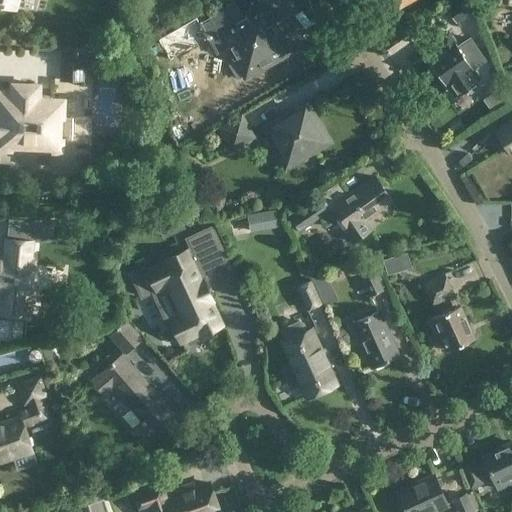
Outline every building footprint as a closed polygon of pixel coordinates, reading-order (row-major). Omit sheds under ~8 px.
[(456,22),(474,9),(467,0),(459,0),(446,9),(456,22)] [(261,7),(219,30),(244,75),(286,51),(261,7)] [(211,38),(197,13),(172,27),(186,52),(211,38)] [(435,39),(442,50),(433,56),(435,60),(433,61),(453,91),(463,85),(464,88),(478,79),(447,32),(435,39)] [(61,79),(84,80),(85,50),(62,49),(61,79)] [(59,148),(59,139),(71,139),(72,117),(60,116),(60,102),(45,102),(45,98),(39,98),(39,84),(12,83),(12,91),(0,90),(0,140),(12,141),(12,137),(31,138),(31,147),(59,148)] [(326,142),(304,104),(263,128),(285,166),(326,142)] [(240,116),(219,128),(231,149),(252,137),(240,116)] [(511,121),(497,131),(506,145),(511,141),(511,121)] [(363,221),(393,202),(374,176),(347,194),(340,183),(321,196),(323,200),(291,221),(299,232),(319,218),(325,227),(336,219),(341,225),(342,225),(347,232),(344,234),(352,245),(372,232),(363,221)] [(275,209),(246,215),(250,231),(278,226),(275,209)] [(179,213),(167,218),(174,233),(185,228),(179,213)] [(31,239),(31,240),(52,242),(54,220),(33,218),(31,239)] [(180,344),(225,324),(203,282),(233,268),(212,224),(184,237),(188,246),(130,276),(140,298),(151,293),(167,327),(169,326),(180,344)] [(4,257),(0,256),(0,293),(0,297),(0,313),(25,315),(27,296),(29,296),(30,287),(34,288),(38,284),(39,273),(36,268),(32,268),(33,260),(30,259),(31,239),(6,237),(4,257)] [(403,254),(386,259),(390,270),(407,265),(403,254)] [(355,262),(359,271),(372,265),(369,258),(355,262)] [(372,265),(359,271),(358,272),(369,296),(383,289),(372,265)] [(296,275),(299,283),(309,278),(305,270),(296,275)] [(454,295),(444,272),(423,282),(433,305),(444,300),(448,310),(426,320),(433,336),(438,334),(446,350),(475,337),(461,304),(458,306),(453,295),(454,295)] [(335,332),(315,289),(300,295),(320,339),(335,332)] [(371,368),(400,354),(379,309),(350,322),(371,368)] [(108,334),(125,354),(143,338),(126,318),(102,324),(109,333),(108,334)] [(305,399),(339,383),(312,325),(306,328),(303,321),(299,319),(283,326),(281,332),(284,338),(279,341),(305,399)] [(46,362),(53,360),(49,348),(50,345),(54,344),(52,338),(38,341),(46,362)] [(153,435),(176,415),(122,353),(90,379),(105,396),(112,390),(129,408),(130,407),(153,435)] [(0,418),(0,462),(13,458),(14,461),(17,463),(20,464),(24,463),(29,461),(32,458),(32,454),(25,426),(54,415),(46,392),(55,390),(45,364),(25,368),(12,373),(22,411),(0,418)] [(509,475),(511,473),(511,439),(493,448),(493,450),(481,455),(483,458),(475,462),(474,460),(460,466),(470,488),(483,482),(478,470),(485,467),(494,487),(511,480),(509,475)] [(434,472),(395,489),(405,511),(433,511),(449,505),(434,472)] [(156,511),(219,511),(220,511),(210,480),(194,486),(193,482),(170,490),(165,477),(131,489),(137,504),(152,499),(156,511)] [(474,511),(465,492),(451,499),(457,511),(474,511)] [(109,511),(104,495),(85,501),(88,511),(109,511)]
